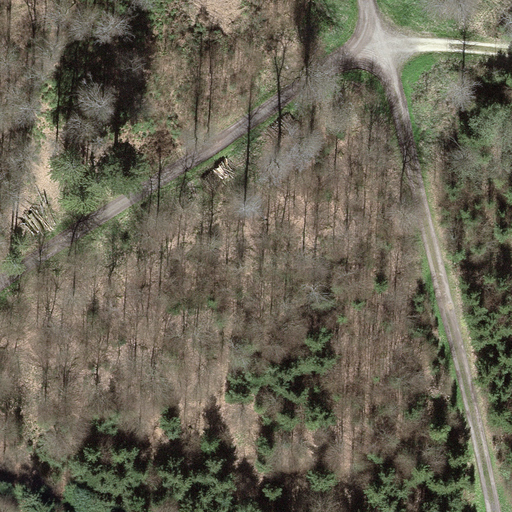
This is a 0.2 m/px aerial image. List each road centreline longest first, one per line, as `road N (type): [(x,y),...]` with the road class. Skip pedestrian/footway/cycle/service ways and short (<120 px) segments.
road 1 (track): [(511,51),(433,43),(376,52),(298,83),(85,215),(0,279)]
road 2 (track): [(359,0),(507,475),(509,511)]
